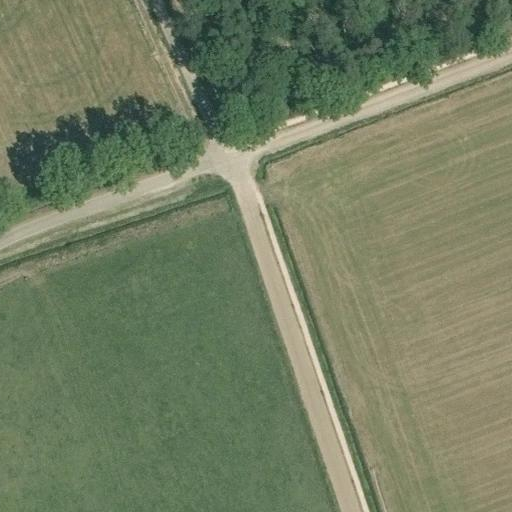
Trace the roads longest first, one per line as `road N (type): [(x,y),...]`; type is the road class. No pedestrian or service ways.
road 1 (unclassified): [(0,252),(223,164),(152,0)]
road 2 (track): [(223,164),(237,181),(352,511)]
road 3 (track): [(223,164),(511,54)]
